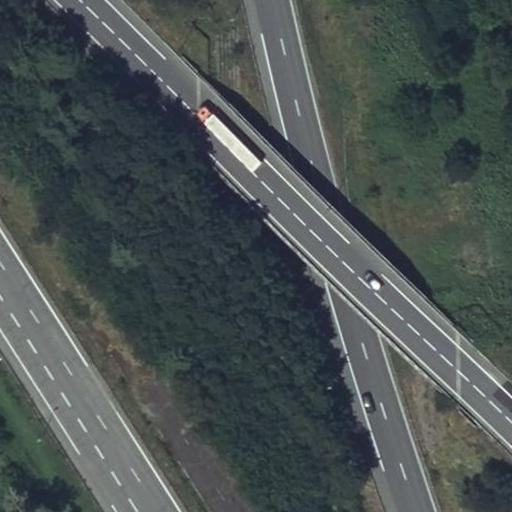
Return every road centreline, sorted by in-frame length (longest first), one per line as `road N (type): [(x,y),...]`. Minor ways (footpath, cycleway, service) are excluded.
road 1 (motorway): [(511,407),(79,0)]
road 2 (motorway): [(275,0),(380,417),(415,511)]
road 3 (motorway): [(0,276),(147,511)]
